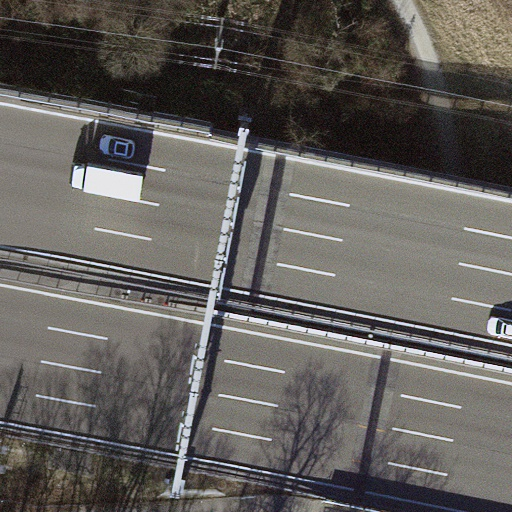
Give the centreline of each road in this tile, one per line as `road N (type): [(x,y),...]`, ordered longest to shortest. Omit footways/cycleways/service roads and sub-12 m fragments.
road 1 (motorway): [(0,354),(511,453)]
road 2 (motorway): [(511,274),(0,175)]
road 3 (track): [(405,0),(427,52),(445,172),(511,319)]
